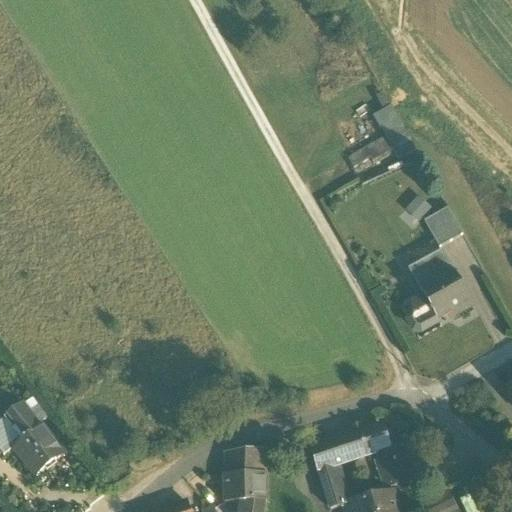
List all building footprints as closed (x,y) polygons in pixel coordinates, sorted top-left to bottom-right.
[(416,154),(390,109),(373,119),(384,140),(391,152),(398,164),(416,154)] [(372,164),(391,152),(384,140),(364,152),(370,161),(372,164)] [(348,163),(353,172),(370,161),(364,152),(348,163)] [(431,211),(418,200),(405,214),(419,225),(431,211)] [(425,227),(439,253),(463,239),(448,214),(425,227)] [(412,269),(427,259),(420,248),(405,257),(412,269)] [(408,275),(420,295),(453,275),(442,255),(408,275)] [(420,295),(427,307),(437,323),(438,323),(454,314),(470,304),(453,275),(420,295)] [(470,304),(454,314),(457,318),(473,309),(470,304)] [(440,325),(438,323),(437,323),(427,307),(410,317),(408,325),(414,335),(421,336),(440,325)] [(0,406),(0,423),(2,422),(21,407),(13,396),(0,406)] [(32,401),(23,409),(31,419),(32,418),(34,421),(33,422),(38,428),(48,420),(32,401)] [(21,407),(2,422),(20,446),(11,453),(34,481),(63,458),(41,430),(40,430),(38,428),(33,422),(34,421),(32,418),(31,419),(23,409),(21,407)] [(0,455),(3,459),(11,453),(20,446),(2,422),(0,423),(0,455)] [(311,447),(318,474),(375,454),(388,449),(378,423),(311,447)] [(375,454),(388,492),(405,487),(391,448),(388,449),(375,454)] [(226,479),(252,479),(252,477),(266,477),(266,452),(265,452),(265,451),(226,455),(226,479)] [(251,505),(265,505),(266,477),(252,477),(252,479),(226,479),(223,479),(223,505),(249,505),(251,505)] [(322,487),(328,511),(338,511),(344,510),(340,482),(338,481),(322,487)] [(344,511),(395,511),(391,497),(344,510),(344,511)] [(455,511),(448,497),(423,509),(424,511),(455,511)]
